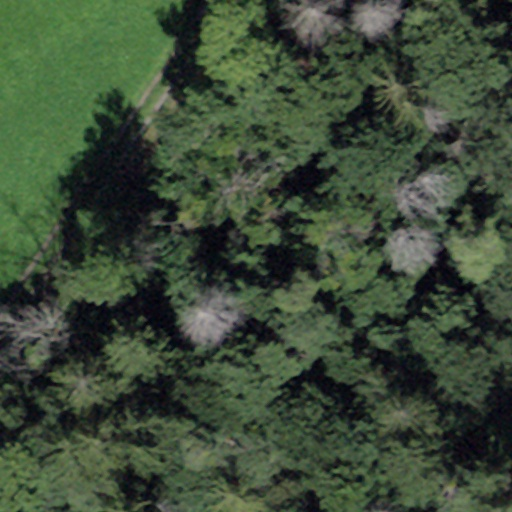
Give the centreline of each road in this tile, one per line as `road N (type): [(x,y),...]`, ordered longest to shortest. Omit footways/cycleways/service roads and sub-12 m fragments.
road 1 (track): [(0,441),(43,414),(502,0)]
road 2 (track): [(0,364),(247,0)]
